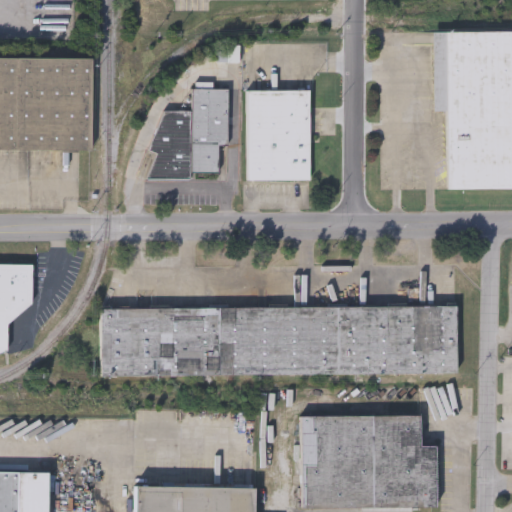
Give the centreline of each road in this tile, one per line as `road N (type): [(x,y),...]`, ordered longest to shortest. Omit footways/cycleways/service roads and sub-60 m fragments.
road 1 (tertiary): [(0,226),(511,219)]
road 2 (residential): [(483,511),(493,220)]
road 3 (residential): [(356,224),(358,0)]
